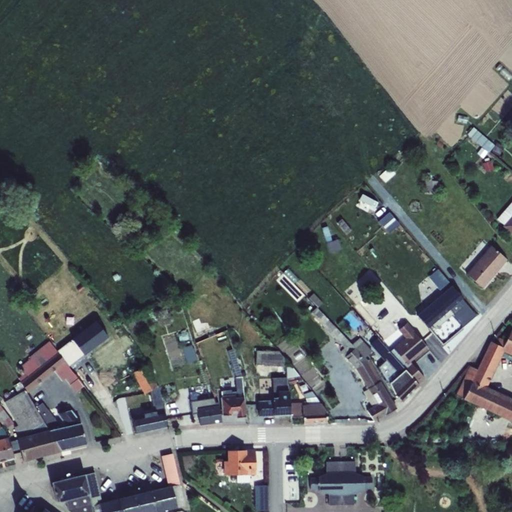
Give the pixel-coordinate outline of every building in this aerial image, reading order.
[(474,127),(468,135),(489,153),(491,150),(500,157),(504,146),(497,143),(495,146),(474,127)] [(485,163),(482,163),(485,172),(494,170),(491,161),(490,161),(489,158),(484,160),(485,163)] [(389,168),(379,176),(385,182),(395,174),(389,168)] [(425,181),(424,191),(437,191),(438,182),(425,181)] [(368,191),(356,201),(364,210),(376,199),(368,191)] [(507,214),(500,222),(504,225),(503,226),(511,234),(511,201),(504,211),(507,214)] [(324,227),(327,241),(333,240),(330,225),(324,227)] [(339,238),(328,243),(332,252),(343,247),(339,238)] [(491,246),(466,274),(482,288),(507,260),(491,246)] [(344,291),(355,303),(369,290),(358,278),(344,291)] [(298,287),(316,307),(323,303),(303,283),(298,287)] [(477,316),(463,300),(452,287),(417,317),(428,330),(449,312),(463,327),(477,316)] [(352,345),(316,307),(310,313),(344,348),(340,352),(345,357),(355,348),(352,345)] [(102,316),(60,348),(73,366),(115,334),(102,316)] [(116,320),(112,324),(117,330),(121,326),(116,320)] [(407,365),(410,362),(427,348),(408,324),(399,330),(405,338),(393,348),(407,365)] [(381,343),(405,370),(418,385),(424,378),(410,362),(407,365),(393,348),(405,338),(399,330),(398,329),(381,343)] [(502,348),(504,352),(511,355),(511,330),(506,341),(502,348)] [(130,336),(121,341),(124,347),(133,342),(130,336)] [(352,345),(355,348),(365,358),(372,352),(360,338),(352,345)] [(405,370),(381,343),(377,338),(370,345),(384,361),(398,376),(405,370)] [(502,348),(506,341),(499,338),(496,344),(490,342),(477,369),(469,365),(455,395),(511,422),(511,399),(487,388),(504,352),(502,348)] [(20,382),(14,386),(16,389),(15,390),(18,394),(25,390),(26,389),(28,393),(54,371),(63,381),(65,379),(75,392),(83,386),(65,363),(57,353),(49,341),(29,357),(30,359),(19,368),(24,373),(18,378),(21,382),(20,382)] [(194,344),(185,345),(187,362),(197,360),(194,344)] [(355,348),(345,357),(356,369),(367,361),(365,358),(355,348)] [(146,404),(161,401),(157,386),(140,354),(137,354),(135,351),(131,353),(133,356),(131,358),(132,361),(131,364),(135,371),(132,373),(144,394),(146,404)] [(256,351),(256,364),(290,365),(279,352),(256,351)] [(367,361),(356,369),(366,387),(365,388),(366,390),(368,389),(380,382),(381,381),(369,360),(367,361)] [(398,376),(384,361),(378,368),(389,383),(398,376)] [(405,370),(398,376),(389,383),(395,394),(402,402),(419,386),(418,385),(405,370)] [(222,398),(221,398),(223,416),(236,415),(236,418),(246,417),(244,398),(242,377),(235,378),(236,392),(232,392),(231,390),(221,391),(222,398)] [(366,390),(363,392),(372,407),(367,410),(374,422),(397,408),(380,382),(368,389),(366,390)] [(289,403),(290,415),(293,415),(293,418),(303,417),(302,405),(320,403),(312,391),(309,392),(308,388),(300,384),(297,385),(302,396),(304,395),(306,402),(303,402),(303,403),(289,403)] [(25,390),(18,394),(4,402),(18,426),(14,427),(17,438),(49,430),(45,424),(37,410),(25,390)] [(289,403),(289,391),(278,392),(278,398),(272,399),(273,401),(258,401),(259,416),(290,415),(289,403)] [(213,394),(195,397),(197,406),(200,426),(221,422),(218,402),(215,403),(213,394)] [(0,423),(5,431),(14,423),(0,404),(0,401),(2,400),(0,397),(0,423)] [(161,401),(146,404),(145,404),(143,406),(130,409),(136,433),(167,427),(161,401)] [(302,405),(303,417),(303,424),(327,423),(326,411),(320,403),(302,405)] [(67,427),(81,424),(70,410),(69,411),(68,406),(59,408),(60,413),(58,414),(67,427)] [(37,410),(45,424),(50,420),(44,410),(42,411),(40,408),(37,410)] [(0,423),(0,460),(15,457),(8,437),(7,437),(5,431),(0,423)] [(49,431),(60,450),(86,445),(81,424),(67,427),(49,431)] [(49,430),(17,438),(23,461),(60,450),(49,431),(49,430)] [(227,461),(223,461),(224,475),(237,475),(237,483),(250,483),(249,475),(255,475),(255,451),(227,451),(227,461)] [(172,487),(177,507),(185,506),(172,454),(161,457),(168,487),(172,487)] [(318,478),(310,478),(310,490),(318,490),(318,491),(328,495),(328,506),(354,505),(353,494),(366,489),(371,489),(371,477),(366,477),(355,473),(355,462),(326,462),(326,474),(318,477),(318,478)] [(89,495),(88,495),(91,505),(92,511),(100,511),(99,504),(101,503),(94,473),(84,475),(89,495)] [(89,495),(84,475),(52,483),(57,502),(65,500),(88,495),(89,495)] [(268,485),(254,486),(254,511),(268,511),(268,485)] [(150,491),(156,511),(157,511),(177,507),(172,487),(168,487),(150,491)] [(119,499),(122,511),(156,511),(150,491),(119,499)] [(88,495),(65,500),(69,511),(91,505),(88,495)] [(99,504),(100,511),(122,511),(119,499),(101,503),(99,504)]
